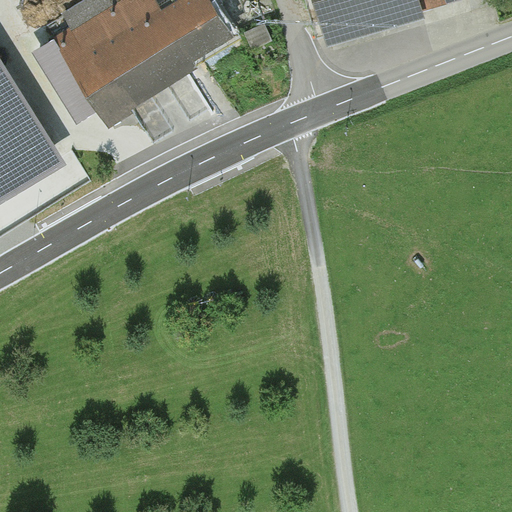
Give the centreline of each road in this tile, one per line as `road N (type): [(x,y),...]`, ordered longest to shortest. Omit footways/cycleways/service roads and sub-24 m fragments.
road 1 (tertiary): [(0,274),(233,148),(511,36)]
road 2 (track): [(352,511),(321,265),(295,138),(315,97),(287,0)]
